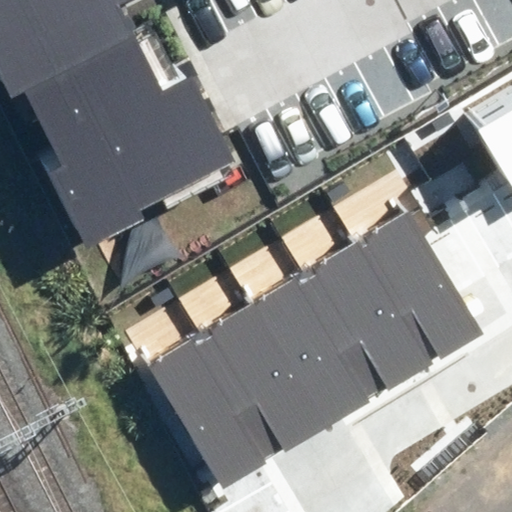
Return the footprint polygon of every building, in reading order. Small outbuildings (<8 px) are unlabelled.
[(0,0),(0,67),(38,140),(30,144),(71,223),(129,193),(125,185),(221,135),(176,48),(145,64),(112,0),(0,0)] [(397,0),(278,0),(251,17),(325,142),(440,73),(397,0)] [(511,105),(475,126),(511,190),(511,189),(511,105)] [(414,213),(154,363),(223,482),(483,332),(414,213)] [(383,511),(445,460),(395,399),(258,511),(383,511)]
